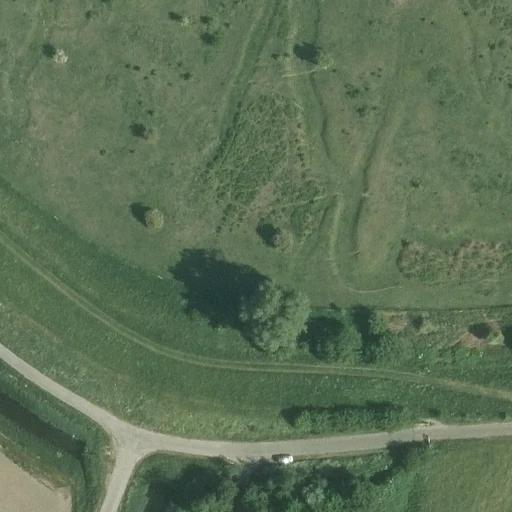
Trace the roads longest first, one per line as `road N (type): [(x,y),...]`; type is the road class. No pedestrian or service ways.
road 1 (track): [(0,285),(98,356),(195,353),(511,397)]
road 2 (unclassified): [(130,432),(242,449),(511,430)]
road 3 (unclassified): [(130,432),(0,351)]
